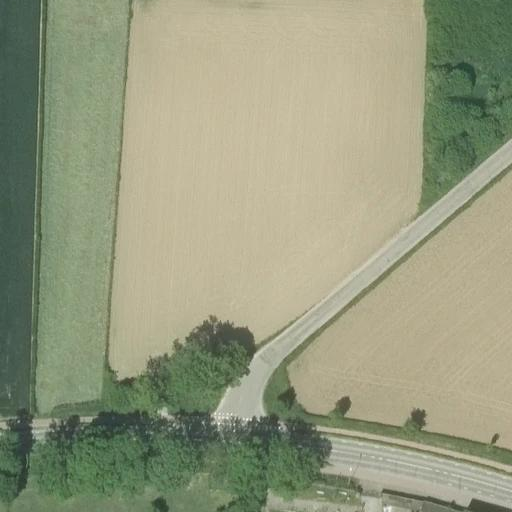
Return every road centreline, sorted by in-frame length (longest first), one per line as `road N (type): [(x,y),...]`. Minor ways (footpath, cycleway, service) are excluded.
road 1 (unclassified): [(238,441),(244,389),(262,362),(511,151)]
road 2 (secondary): [(511,490),(358,453),(238,441)]
road 3 (secondary): [(238,441),(0,448)]
